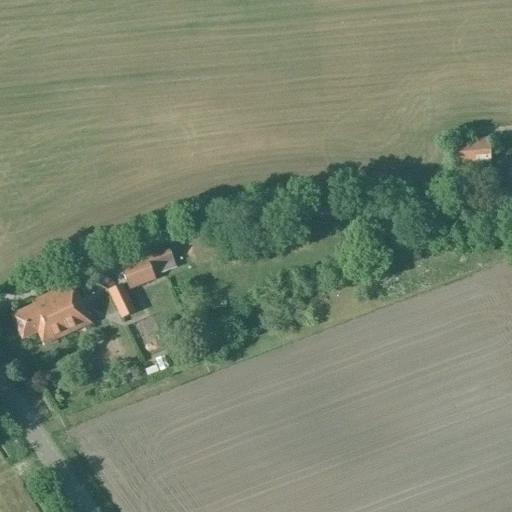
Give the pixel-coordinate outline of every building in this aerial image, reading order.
[(453,141),(455,168),(491,166),(489,138),(453,141)] [(225,250),(241,247),(238,231),(222,234),(225,250)] [(155,280),(154,277),(176,268),(169,248),(121,268),(129,291),(155,280)] [(41,302),(11,315),(21,339),(37,332),(43,346),(91,325),(74,284),(39,299),(41,302)] [(121,284),(108,291),(115,307),(122,319),(136,312),(127,294),(121,284)]
